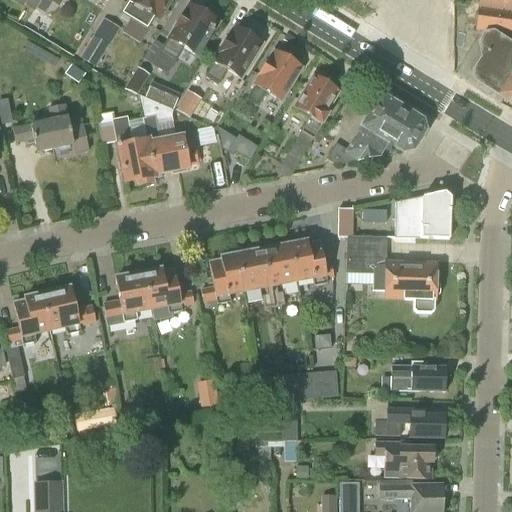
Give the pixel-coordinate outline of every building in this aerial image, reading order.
[(13,0),(13,1),(34,13),(41,0),(13,0)] [(41,0),(34,13),(42,0),(47,0),(49,1),(48,2),(58,9),(63,0),(41,0)] [(127,0),(119,13),(147,31),(152,23),(156,26),(165,11),(162,10),(168,0),(127,0)] [(511,0),(479,0),(476,30),(491,32),(490,35),(484,38),(479,47),(483,61),(473,76),(475,83),(511,105),(511,0)] [(205,11),(202,16),(189,8),(152,66),(166,75),(182,49),(197,58),(217,26),(215,24),(218,19),(217,13),(212,9),(205,11)] [(204,78),(217,86),(226,71),(239,79),(261,44),(236,28),(231,35),(229,35),(218,54),(219,55),(204,78)] [(83,48),(77,58),(95,69),(109,46),(93,36),(85,49),(83,48)] [(246,101),(257,108),(266,94),(280,102),(301,69),(300,69),(299,63),(293,60),(287,61),(276,54),(272,60),(270,59),(258,77),(260,78),(246,101)] [(85,75),(69,65),(62,76),(77,86),(85,75)] [(123,90),(134,97),(147,76),(136,69),(123,90)] [(276,173),(279,180),(289,178),(312,140),(328,115),(324,113),(337,92),(314,78),(294,109),(309,119),(276,173)] [(153,104),(160,88),(151,83),(144,99),(153,104)] [(175,112),(189,120),(201,100),(187,92),(175,112)] [(335,145),(326,162),(336,168),(380,159),(387,146),(402,155),(413,152),(424,133),(422,123),(380,97),(360,129),(357,134),(356,133),(346,151),(335,145)] [(145,142),(152,178),(153,178),(152,175),(185,168),(185,167),(195,165),(192,149),(182,151),(180,139),(168,141),(168,138),(158,140),(156,128),(172,125),(171,117),(172,112),(139,98),(144,121),(142,121),(146,142),(145,142)] [(32,139),(35,152),(72,144),(75,156),(88,152),(83,126),(69,129),(64,105),(48,108),(51,120),(12,128),(15,143),(32,139)] [(152,178),(145,142),(131,145),(125,119),(114,121),(112,114),(98,117),(99,125),(97,125),(102,147),(116,144),(117,148),(124,184),(137,181),(138,186),(151,183),(150,179),(152,178)] [(217,129),(221,150),(232,157),(234,153),(249,162),(257,149),(237,137),(235,140),(217,129)] [(394,239),(447,240),(447,199),(443,195),(394,204),(394,239)] [(389,210),(366,210),(365,233),(389,233),(389,210)] [(334,212),(334,241),(346,241),(348,241),(348,238),(348,213),(334,212)] [(346,241),(345,262),(376,263),(377,239),(348,238),(348,241),(346,241)] [(302,243),(287,246),(294,282),(309,279),(310,287),(323,284),(322,279),(329,278),(327,266),(320,268),(315,244),(303,247),(302,243)] [(287,246),(261,251),(272,307),(282,305),(280,293),(274,294),(273,286),(294,282),(287,246)] [(234,256),(241,292),(262,288),(263,296),(259,297),(262,309),(272,307),(261,251),(234,256)] [(225,295),(241,292),(234,256),(217,259),(218,263),(207,265),(211,288),(198,291),(201,302),(213,300),(214,306),(227,303),(225,295)] [(371,290),(371,293),(383,294),(382,301),(411,302),(411,311),(414,314),(428,315),(431,312),(432,298),(437,296),(437,288),(432,286),(433,265),(386,264),(383,264),(383,267),(372,266),(371,276),(371,290)] [(159,271),(142,275),(149,310),(165,307),(167,314),(180,312),(179,307),(191,304),(189,292),(176,295),(172,272),(159,275),(159,271)] [(149,310),(142,275),(113,280),(118,302),(101,305),(104,321),(120,318),(121,324),(134,321),(133,313),(149,310)] [(67,289),(37,297),(46,334),(62,330),(64,336),(77,333),(76,328),(92,324),(88,307),(72,311),(67,289)] [(5,332),(8,344),(17,342),(18,347),(32,344),(30,338),(46,334),(37,297),(19,301),(20,304),(12,306),(18,329),(5,332)] [(314,338),(314,351),(330,350),(329,337),(314,338)] [(27,400),(22,379),(25,378),(17,349),(4,352),(16,403),(27,400)] [(389,393),(409,394),(443,394),(443,369),(390,368),(389,393)] [(335,373),(311,375),(313,400),(337,398),(335,373)] [(311,375),(295,376),(297,402),(313,400),(311,375)] [(98,378),(104,408),(117,406),(111,376),(98,378)] [(295,376),(279,377),(280,403),(297,402),(295,376)] [(280,403),(279,377),(264,379),(266,404),(280,403)] [(218,381),(201,382),(203,404),(219,403),(218,381)] [(296,404),(280,405),(281,442),(296,442),(296,404)] [(281,442),(280,405),(258,407),(258,413),(255,413),(255,463),(269,462),(269,449),(281,449),(281,442)] [(141,406),(119,411),(123,431),(145,427),(141,406)] [(406,439),(442,440),(442,416),(424,415),(424,412),(386,411),(386,423),(373,423),(373,438),(399,438),(399,425),(407,425),(406,439)] [(296,463),(296,442),(281,442),(281,449),(284,449),(284,463),(296,463)] [(374,458),(383,459),(383,480),(395,479),(428,480),(428,464),(430,464),(430,463),(433,461),(433,449),(431,449),(431,447),(391,447),(391,445),(374,445),(374,458)] [(35,481),(34,455),(10,456),(11,482),(35,481)] [(60,511),(60,500),(59,483),(34,484),(35,501),(35,511),(60,511)] [(337,485),(337,511),(352,511),(352,484),(337,485)] [(378,500),(390,500),(409,500),(408,511),(439,511),(440,485),(390,486),(379,486),(378,500)] [(334,511),(334,497),(320,498),(320,511),(334,511)]
